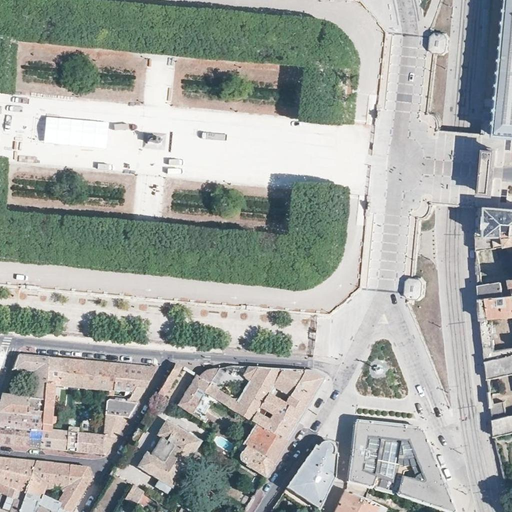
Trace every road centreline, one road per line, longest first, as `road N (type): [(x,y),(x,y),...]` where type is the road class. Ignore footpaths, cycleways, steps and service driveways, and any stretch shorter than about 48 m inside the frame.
road 1 (residential): [(165,354),(110,462),(0,450)]
road 2 (residential): [(398,163),(410,35),(404,0)]
road 3 (residential): [(165,354),(17,341)]
road 4 (residential): [(313,365),(165,354)]
road 5 (residential): [(386,292),(398,163)]
